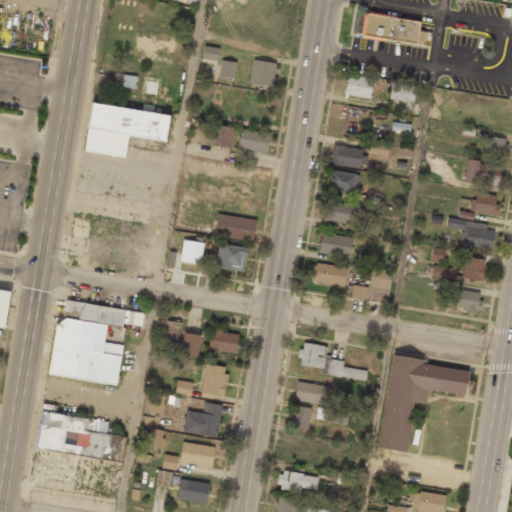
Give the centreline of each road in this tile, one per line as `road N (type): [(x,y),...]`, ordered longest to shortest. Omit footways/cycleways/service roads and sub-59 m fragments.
road 1 (primary): [(321,0),(239,511)]
road 2 (residential): [(0,265),(511,347)]
road 3 (primary): [(0,506),(81,0)]
road 4 (primary): [(479,511),(511,315)]
